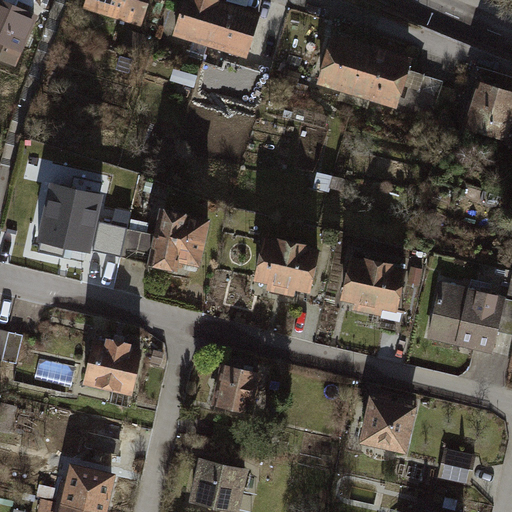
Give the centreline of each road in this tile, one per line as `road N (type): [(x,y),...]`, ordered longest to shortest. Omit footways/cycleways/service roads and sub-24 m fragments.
road 1 (residential): [(189,327),(511,404)]
road 2 (residential): [(0,277),(189,327)]
road 3 (residential): [(147,511),(189,327)]
